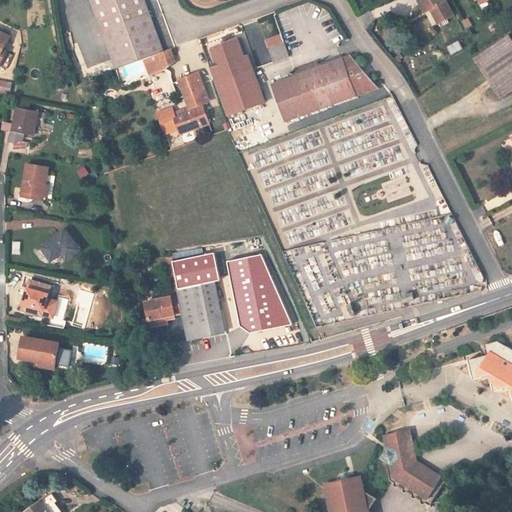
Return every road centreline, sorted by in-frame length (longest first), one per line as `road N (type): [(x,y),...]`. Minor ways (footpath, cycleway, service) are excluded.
road 1 (residential): [(336,0),(400,89),(505,299)]
road 2 (secondary): [(212,381),(505,299)]
road 3 (residential): [(236,470),(347,436),(362,410),(352,391),(224,426)]
road 4 (secondary): [(37,431),(76,412),(212,381)]
road 5 (residential): [(166,0),(175,27),(186,33),(277,0)]
road 6 (residential): [(37,431),(87,479),(138,508)]
